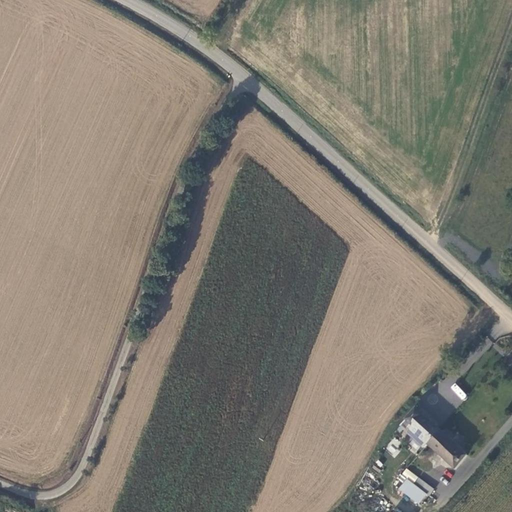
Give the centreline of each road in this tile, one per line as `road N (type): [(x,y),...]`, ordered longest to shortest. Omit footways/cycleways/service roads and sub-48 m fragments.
road 1 (unclassified): [(241,76),(180,190),(76,477),(50,494),(0,482)]
road 2 (tertiary): [(241,76),(511,318)]
road 3 (tertiary): [(128,0),(241,76)]
